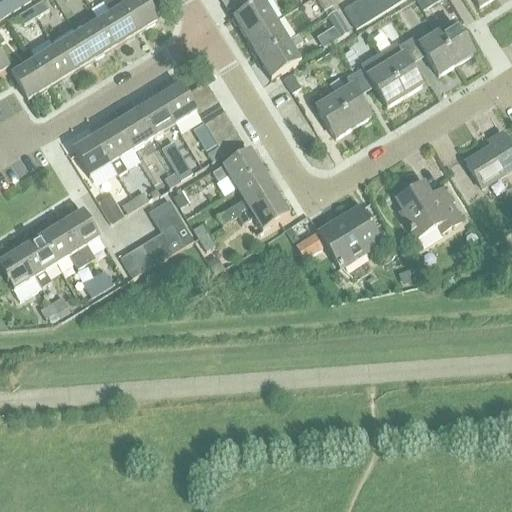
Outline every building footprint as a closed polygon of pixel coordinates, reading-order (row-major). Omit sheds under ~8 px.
[(4,0),(0,0),(0,15),(3,20),(13,14),(4,0)] [(18,0),(4,0),(13,14),(23,8),(18,0)] [(109,17),(97,25),(113,51),(135,38),(119,11),(111,0),(108,0),(102,5),(109,17)] [(141,0),(137,0),(119,11),(135,38),(156,25),(141,0)] [(245,0),(224,0),(219,3),(226,13),(246,1),(245,0)] [(325,0),(314,0),(322,14),(331,8),(325,0)] [(363,0),(361,0),(352,6),(365,26),(375,20),(363,0)] [(385,14),(376,0),(363,0),(375,20),(385,14)] [(390,0),(376,0),(385,14),(395,7),(390,0)] [(422,14),(442,1),(440,0),(419,0),(415,3),(422,14)] [(495,0),(470,0),(477,11),(495,0)] [(245,43),(275,24),(262,3),(232,21),(245,43)] [(42,4),(30,12),(36,21),(48,13),(42,4)] [(365,26),(352,6),(342,12),(355,32),(365,26)] [(36,21),(30,12),(18,20),(23,29),(36,21)] [(348,35),(335,14),(326,19),(339,40),(348,35)] [(257,62),(286,44),(275,24),(245,43),(257,62)] [(113,51),(97,25),(75,38),(91,64),(113,51)] [(453,27),(436,38),(455,68),(472,58),(453,27)] [(91,64),(75,38),(54,51),(70,77),(91,64)] [(297,38),(286,44),(257,62),(269,83),(299,65),(291,52),(302,45),(297,38)] [(455,68),(436,38),(418,49),(412,40),(405,45),(413,58),(421,54),(437,80),(455,68)] [(394,47),(377,57),(404,100),(421,90),(405,64),(413,58),(405,45),(396,50),(394,47)] [(70,77),(54,51),(33,64),(49,90),(70,77)] [(361,72),(353,77),(361,91),(369,86),(385,111),(404,100),(377,57),(359,68),(361,72)] [(49,90),(33,64),(10,78),(27,104),(49,90)] [(361,91),(353,77),(345,82),(350,91),(333,101),(352,132),(369,121),(353,95),(361,91)] [(292,97),(300,92),(292,78),(283,83),(292,97)] [(191,108),(211,96),(205,85),(185,97),(191,108)] [(191,108),(185,97),(179,88),(157,101),(174,128),(195,115),(191,108)] [(217,106),(211,96),(191,108),(195,115),(197,119),(217,106)] [(174,128),(157,101),(136,115),(152,141),(174,128)] [(352,132),(333,101),(315,112),(334,143),(352,132)] [(217,106),(197,119),(204,129),(224,116),(217,106)] [(136,115),(115,127),(131,154),(152,141),(136,115)] [(224,116),(204,129),(210,139),(230,127),(224,116)] [(115,127),(93,140),(110,167),(118,180),(125,176),(117,163),(131,154),(115,127)] [(230,127),(210,139),(211,140),(215,148),(216,149),(236,137),(230,127)] [(242,146),(236,137),(216,149),(217,150),(222,159),(242,146)] [(481,192),(511,172),(511,155),(501,137),(487,146),(490,151),(465,167),(481,192)] [(110,167),(93,140),(72,154),(88,180),(110,167)] [(211,140),(200,147),(204,155),(215,148),(211,140)] [(222,159),(217,150),(205,157),(210,165),(222,159)] [(235,192),(261,176),(248,154),(222,170),(211,176),(217,186),(227,180),(235,192)] [(174,176),(179,185),(190,178),(185,170),(174,176)] [(179,185),(174,176),(163,183),(168,191),(179,185)] [(261,176),(235,192),(242,204),(215,220),(221,229),(235,221),(274,197),(261,176)] [(440,237),(460,225),(444,199),(434,205),(422,186),(395,203),(402,216),(398,218),(414,244),(436,230),(440,237)] [(178,212),(187,206),(180,195),(171,201),(178,212)] [(142,196),(131,202),(136,211),(147,204),(142,196)] [(261,235),(287,219),(274,197),(235,221),(240,229),(252,221),(261,235)] [(98,205),(110,225),(121,219),(109,198),(98,205)] [(136,211),(131,202),(120,209),(125,217),(136,211)] [(174,214),(167,203),(147,215),(154,227),(174,214)] [(339,272),(380,247),(358,211),(317,237),(339,272)] [(169,231),(182,251),(193,245),(174,214),(154,227),(159,237),(169,231)] [(76,254),(83,266),(92,261),(85,249),(98,241),(82,215),(59,228),(76,254)] [(198,244),(207,238),(200,227),(191,233),(198,244)] [(59,228),(38,241),(55,267),(68,259),(75,271),(83,266),(76,254),(59,228)] [(169,231),(159,237),(149,243),(162,264),(182,251),(169,231)] [(207,238),(198,244),(205,255),(213,249),(207,238)] [(313,240),(295,251),(303,265),(321,253),(313,240)] [(55,267),(38,241),(17,254),(33,280),(41,292),(50,286),(43,274),(55,267)] [(162,264),(149,243),(139,249),(151,270),(162,264)] [(139,249),(128,256),(141,276),(151,270),(139,249)] [(33,280),(17,254),(0,263),(0,274),(11,293),(19,305),(41,292),(33,280)] [(141,276),(128,256),(119,262),(131,282),(141,276)] [(215,259),(205,265),(207,269),(210,273),(213,279),(223,272),(215,259)] [(112,289),(103,275),(93,281),(101,296),(112,289)] [(101,296),(93,281),(82,288),(90,302),(101,296)] [(61,299),(50,306),(56,315),(59,320),(70,314),(65,306),(61,299)] [(56,315),(50,306),(40,312),(46,322),(56,315)]
